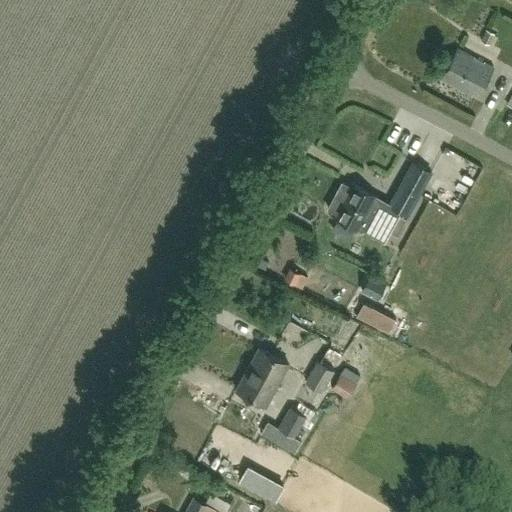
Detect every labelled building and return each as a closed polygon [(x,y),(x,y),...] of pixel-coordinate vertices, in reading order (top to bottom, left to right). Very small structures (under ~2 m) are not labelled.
[(477,98),(493,68),(457,49),(441,79),(477,98)] [(391,135),(408,142),(412,129),(396,123),(391,135)] [(389,205),(388,205),(388,206),(378,201),(377,200),(378,199),(348,182),(346,185),(341,183),(327,209),(331,211),(330,215),(361,232),(362,230),(383,242),(400,211),(407,215),(430,173),(412,163),(389,205)] [(306,285),(311,274),(294,267),(289,278),(306,285)] [(364,306),(357,320),(388,337),(395,321),(364,306)] [(336,330),(343,338),(356,328),(350,320),(336,330)] [(265,406),(288,364),(258,347),(235,389),(265,406)] [(317,361),(305,382),(321,391),(333,371),(317,361)] [(306,417),(290,407),(278,427),(294,437),(306,417)] [(166,468),(184,458),(164,422),(146,432),(166,468)] [(163,463),(148,461),(146,475),(161,477),(163,463)] [(204,511),(208,506),(193,497),(184,511),(204,511)]
